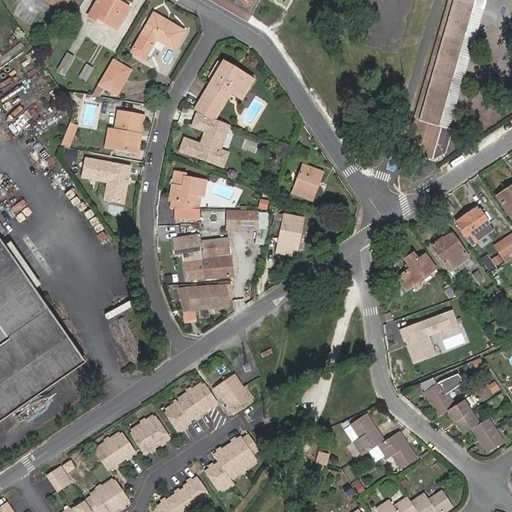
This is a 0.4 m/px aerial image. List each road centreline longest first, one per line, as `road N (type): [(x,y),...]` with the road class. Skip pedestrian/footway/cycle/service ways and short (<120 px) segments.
road 1 (residential): [(185,362),(154,294),(146,240),(154,163),(169,109),(222,16)]
road 2 (residential): [(359,243),(384,391),(495,486)]
road 3 (unknown): [(136,395),(87,304),(58,225),(0,155)]
road 4 (residential): [(222,16),(265,45),(389,224)]
road 5 (track): [(295,511),(353,295),(365,279)]
road 6 (residential): [(359,243),(185,362)]
road 7 (residential): [(185,362),(18,473)]
road 8 (residential): [(511,140),(389,224)]
road 9 (residential): [(140,511),(158,479),(242,422)]
